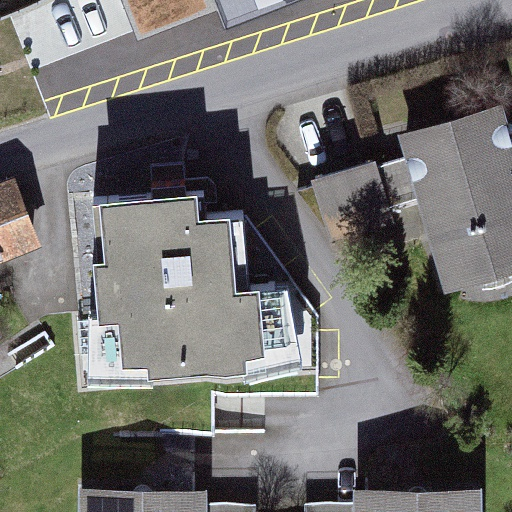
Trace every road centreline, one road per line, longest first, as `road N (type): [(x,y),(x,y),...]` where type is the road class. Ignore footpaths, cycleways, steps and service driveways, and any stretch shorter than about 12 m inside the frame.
road 1 (residential): [(511,0),(0,165)]
road 2 (unknown): [(203,99),(328,279),(352,341),(357,398),(347,435),(282,464)]
